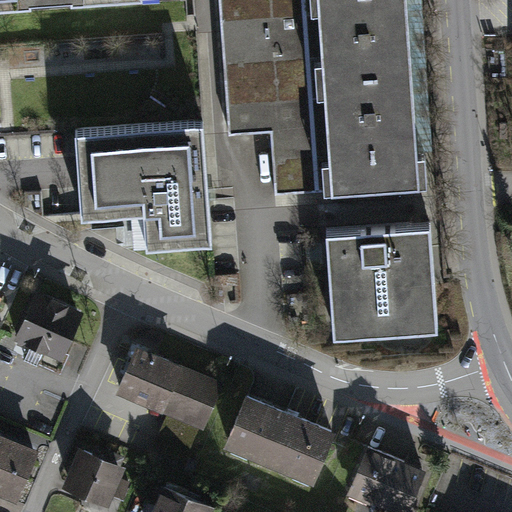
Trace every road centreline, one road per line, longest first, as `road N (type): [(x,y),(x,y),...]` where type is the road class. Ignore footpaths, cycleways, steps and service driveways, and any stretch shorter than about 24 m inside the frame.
road 1 (residential): [(504,364),(440,385),(340,381),(128,292)]
road 2 (tertiary): [(504,364),(482,291),(455,0)]
road 3 (residential): [(128,292),(37,511)]
road 4 (residential): [(128,292),(0,222)]
